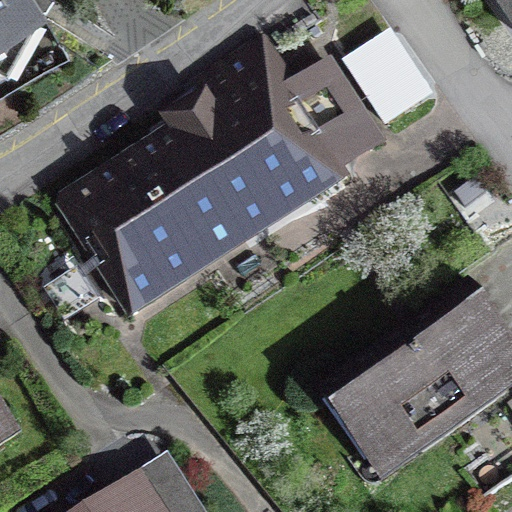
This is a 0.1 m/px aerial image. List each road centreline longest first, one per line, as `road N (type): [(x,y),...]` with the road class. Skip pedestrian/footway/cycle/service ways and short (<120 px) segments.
road 1 (residential): [(0,181),(41,158),(239,0)]
road 2 (residential): [(405,0),(508,150)]
